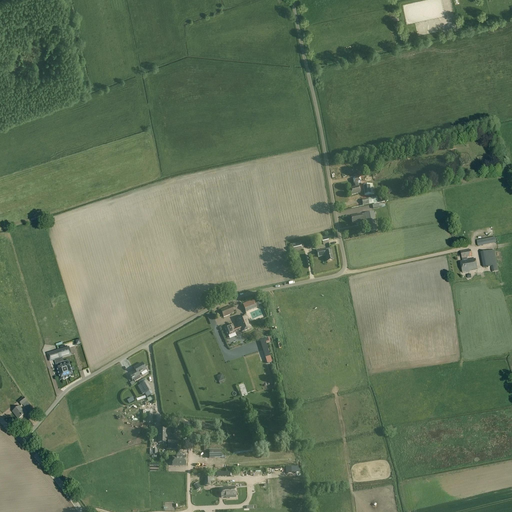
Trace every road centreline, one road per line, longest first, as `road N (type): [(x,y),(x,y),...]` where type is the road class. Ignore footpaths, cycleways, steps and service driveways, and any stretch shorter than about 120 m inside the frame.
road 1 (unclassified): [(147,344),(223,302),(341,274),(345,266),(294,0)]
road 2 (unclassified): [(190,511),(192,430),(158,416),(147,344)]
road 3 (unclassified): [(22,442),(69,388),(147,344)]
